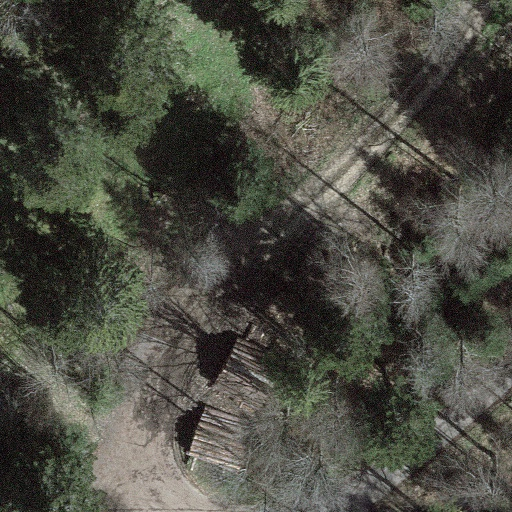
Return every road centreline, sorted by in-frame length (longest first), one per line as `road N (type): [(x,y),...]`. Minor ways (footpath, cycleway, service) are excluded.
road 1 (track): [(153,502),(142,449),(147,401),(166,347),(208,287),(309,207),(482,0)]
road 2 (track): [(511,372),(329,511)]
